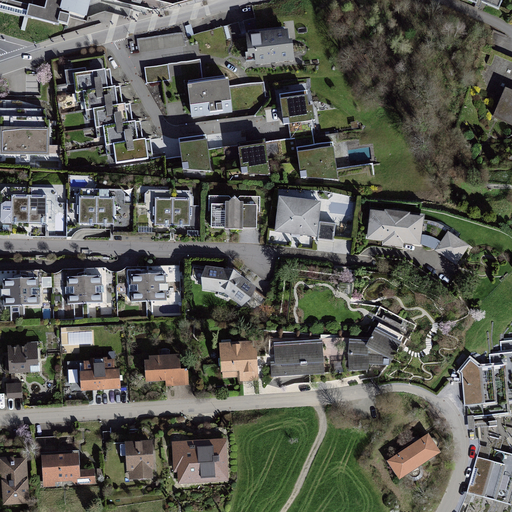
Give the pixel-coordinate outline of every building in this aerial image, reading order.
[(47,8),(15,0),(0,0),(0,8),(68,25),(71,14),(47,8)] [(48,0),(47,8),(71,14),(87,18),(91,0),(48,0)] [(469,0),(498,12),(502,0),(469,0)] [(291,26),(249,31),(253,64),(295,59),(291,26)] [(203,77),(201,60),(147,67),(148,83),(170,80),(172,97),(187,95),(190,118),(256,111),(267,99),(264,83),(232,87),(230,73),(203,77)] [(77,91),(85,89),(110,86),(107,67),(74,72),(77,91)] [(117,85),(110,86),(85,89),(88,108),(96,107),(120,104),(117,85)] [(281,94),(284,122),(317,118),(315,102),(312,103),(310,91),(281,94)] [(511,95),(505,92),(492,121),(511,129),(511,95)] [(0,97),(0,154),(54,156),(55,110),(21,98),(0,97)] [(127,103),(120,104),(96,107),(98,125),(106,124),(130,121),(127,103)] [(137,120),(130,121),(106,124),(108,143),(115,142),(139,139),(137,120)] [(209,135),(181,138),(184,168),(214,170),(209,135)] [(148,138),(139,139),(115,142),(118,164),(151,159),(148,138)] [(268,138),(239,142),(243,171),(273,173),(268,138)] [(165,148),(166,159),(181,158),(180,139),(153,141),(154,149),(165,148)] [(335,142),(300,146),(304,178),(340,180),(335,142)] [(27,197),(9,197),(9,227),(27,227),(27,197)] [(46,197),(27,197),(27,227),(46,227),(46,197)] [(96,199),(78,199),(78,226),(96,226),(96,199)] [(114,199),(96,199),(96,226),(114,226),(114,199)] [(191,200),(173,201),(174,229),(191,229),(191,200)] [(173,201),(156,201),(156,229),(174,229),(173,201)] [(320,204),(278,201),(275,235),(317,239),(320,204)] [(224,207),(211,207),(211,231),(257,231),(257,208),(242,208),(242,203),(224,203),(224,207)] [(421,218),(370,214),(367,243),(418,248),(421,218)] [(468,248),(447,233),(434,253),(454,267),(468,248)] [(255,289),(233,271),(204,269),(202,294),(226,295),(240,307),(255,289)] [(167,276),(149,277),(150,304),(168,304),(167,276)] [(103,277),(86,278),(87,306),(104,305),(103,277)] [(149,277),(130,277),(131,305),(150,304),(149,277)] [(86,278),(68,278),(69,306),(87,306),(86,278)] [(39,279),(21,280),(22,308),(40,308),(39,279)] [(21,280),(4,280),(5,309),(22,308),(21,280)] [(346,345),(346,372),(365,372),(365,367),(386,367),(387,360),(389,361),(405,332),(378,318),(364,345),(346,345)] [(69,345),(94,344),(94,329),(69,330),(69,345)] [(511,402),(511,341),(495,343),(496,354),(486,355),(486,367),(476,367),(469,360),(461,369),(464,417),(504,415),(503,403),(511,402)] [(255,343),(217,346),(219,383),(257,381),(255,343)] [(272,344),(273,377),(322,376),(321,343),(272,344)] [(37,346),(7,348),(8,376),(39,374),(37,346)] [(187,370),(181,371),(180,356),(144,358),(145,385),(165,384),(165,390),(188,389),(187,370)] [(114,361),(85,363),(85,373),(81,373),(82,394),(122,391),(121,370),(115,371),(114,361)] [(20,386),(5,387),(6,401),(21,400),(20,386)] [(422,434),(380,461),(393,481),(435,453),(422,434)] [(225,440),(171,445),(175,489),(229,484),(225,440)] [(152,444),(125,446),(127,475),(133,474),(134,483),(153,482),(152,472),(155,472),(152,444)] [(461,494),(508,506),(511,491),(511,457),(474,447),(461,494)] [(78,454),(40,457),(42,490),(93,486),(92,471),(79,472),(78,454)] [(28,459),(0,460),(0,468),(3,509),(31,506),(28,459)]
